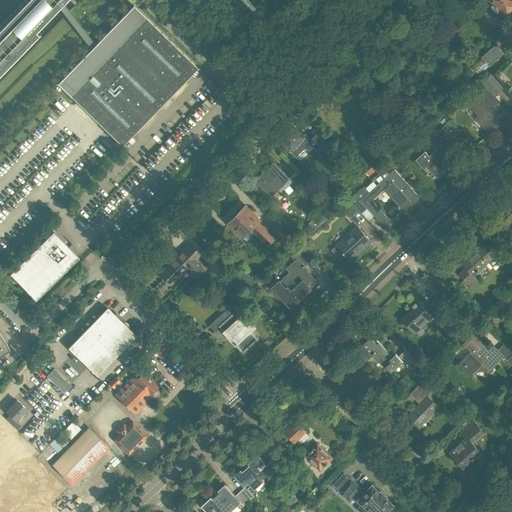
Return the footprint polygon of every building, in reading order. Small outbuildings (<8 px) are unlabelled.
[(0,73),(40,33),(37,30),(36,30),(58,7),(63,3),(65,0),(25,0),(0,26),(0,73)] [(511,0),(481,0),(488,7),(490,4),(499,12),(498,14),(498,17),(501,20),(503,20),(505,19),(507,16),(509,18),(511,14),(511,12),(511,0)] [(91,49),(58,83),(122,146),(198,68),(134,5),(95,45),(63,3),(58,7),(91,49)] [(479,75),(504,54),(496,45),(482,57),(483,58),(472,67),(479,75)] [(496,94),(502,88),(491,76),(484,82),(496,94)] [(492,131),(501,123),(498,119),(507,111),(486,89),(469,104),(480,116),(479,117),(492,131)] [(461,136),(448,122),(439,131),(435,126),(425,135),(438,148),(430,156),(425,151),(416,160),(425,169),(429,165),(437,174),(460,153),(451,144),(460,136),(461,136)] [(291,149),(304,137),(291,125),(279,137),(291,149)] [(321,154),(330,145),(317,133),(308,142),(321,154)] [(369,176),(381,165),(374,158),(363,168),(369,176)] [(289,178),(274,163),(256,181),(273,196),(279,189),(289,178)] [(402,212),(403,213),(413,203),(412,203),(419,196),(395,170),(377,186),(374,182),(362,192),(361,190),(349,200),(358,211),(358,210),(362,214),(360,211),(366,206),(385,227),(402,212)] [(301,187),(305,183),(298,176),(294,180),(301,187)] [(349,200),(348,199),(340,207),(350,217),(358,210),(349,200)] [(250,213),(245,208),(232,221),(230,223),(243,236),(252,227),(254,229),(253,229),(269,244),(275,238),(284,247),(292,239),(277,224),(269,232),(256,219),(259,216),(253,210),(250,213)] [(321,212),(309,223),(315,229),(327,219),(321,212)] [(340,259),(345,255),(350,260),(371,241),(358,227),(332,250),(340,259)] [(498,241),(502,236),(493,227),(488,231),(498,241)] [(53,231),(10,274),(35,299),(78,257),(53,231)] [(309,251),(313,247),(307,241),(303,245),(309,251)] [(484,243),(478,249),(475,246),(464,255),(467,259),(462,263),(466,267),(459,273),(466,281),(473,275),(473,276),(489,262),(493,267),(500,261),(496,256),(484,243)] [(204,268),(194,259),(199,254),(190,245),(162,273),(170,282),(185,267),(195,277),(204,268)] [(291,306),(317,282),(303,267),(313,259),(301,246),(291,254),(296,259),(286,268),(290,272),(273,287),(291,306)] [(247,285),(253,279),(244,271),(238,277),(247,285)] [(220,295),(225,299),(233,291),(236,294),(244,286),(236,279),(220,295)] [(255,293),(259,289),(255,284),(250,288),(255,293)] [(440,313),(446,308),(437,297),(431,303),(434,307),(428,312),(419,302),(413,309),(414,310),(403,319),(413,330),(419,324),(423,329),(430,323),(429,321),(439,312),(440,313)] [(136,335),(107,307),(107,308),(68,347),(68,348),(97,376),(135,336),(136,335)] [(231,317),(226,312),(228,310),(211,325),(217,331),(221,326),(239,346),(244,342),(248,347),(257,338),(250,331),(252,330),(249,327),(253,324),(244,314),(238,320),(233,315),(231,317)] [(487,344),(474,332),(461,346),(464,349),(468,344),(473,349),(458,364),(471,376),(481,365),(480,364),(481,362),(490,370),(488,372),(489,373),(505,356),(493,345),(489,350),(489,349),(487,351),(484,348),(486,346),(485,346),(487,344)] [(0,353),(9,348),(7,344),(6,342),(4,339),(2,336),(1,334),(0,333),(0,353)] [(377,344),(371,338),(356,350),(366,361),(375,354),(389,371),(401,360),(396,354),(394,356),(393,354),(390,355),(379,342),(377,344)] [(412,371),(420,364),(406,350),(400,355),(409,364),(407,366),(412,371)] [(64,392),(71,385),(54,368),(47,375),(64,392)] [(156,396),(160,392),(159,391),(161,388),(140,369),(116,394),(136,414),(155,395),(156,396)] [(114,387),(120,381),(115,376),(109,383),(114,387)] [(420,426),(439,406),(429,396),(432,392),(422,382),(411,394),(422,404),(416,410),(415,409),(409,416),(420,426)] [(18,429),(21,425),(19,423),(29,412),(27,410),(27,409),(17,400),(7,411),(10,414),(6,418),(18,429)] [(77,415),(72,421),(78,427),(83,422),(77,415)] [(72,421),(62,431),(70,439),(80,428),(78,427),(72,421)] [(133,421),(114,440),(129,454),(147,435),(133,421)] [(463,467),(481,452),(473,443),(484,432),(474,421),(461,433),(466,438),(450,452),(463,467)] [(295,442),(297,440),(306,431),(297,422),(286,433),(295,442)] [(110,447),(89,427),(52,465),(73,486),(110,447)] [(0,431),(0,496),(32,463),(0,431)] [(59,434),(54,439),(62,447),(67,442),(59,434)] [(53,439),(48,444),(57,453),(62,448),(53,439)] [(320,470),(332,458),(318,444),(306,456),(320,470)] [(49,445),(41,454),(46,459),(54,450),(49,445)] [(267,464),(258,454),(248,463),(250,465),(263,479),(263,478),(268,474),(270,476),(278,468),(271,460),(267,464)] [(250,465),(243,471),(242,469),(235,475),(246,487),(241,491),(249,501),(255,496),(248,489),(251,486),(255,490),(265,480),(263,478),(263,479),(250,465)] [(387,511),(395,504),(388,497),(388,496),(381,489),(380,490),(373,483),(363,493),(360,490),(362,487),(350,477),(338,490),(350,500),(355,495),(359,498),(357,499),(369,510),(367,511),(387,511)] [(236,496),(225,484),(219,490),(220,492),(214,498),(213,498),(225,511),(230,511),(238,505),(234,502),(238,498),(244,506),(249,501),(241,491),(236,496)] [(291,509),(300,501),(294,495),(286,503),(291,509)] [(225,511),(213,498),(214,498),(212,496),(202,506),(207,511),(225,511)]
